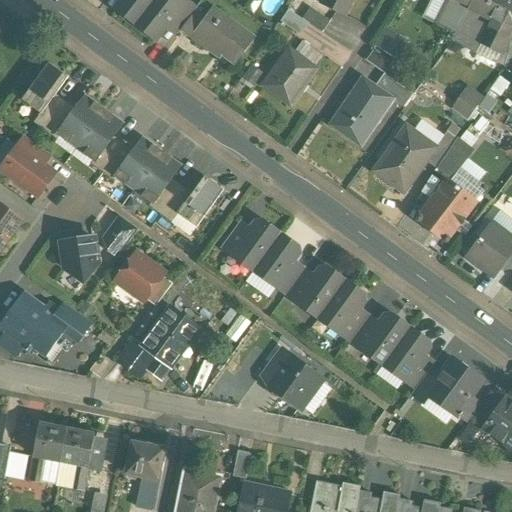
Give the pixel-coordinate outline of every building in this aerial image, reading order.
[(155,0),(123,0),(116,9),(122,14),(121,16),(135,27),(155,0)] [(184,0),(155,0),(135,27),(148,38),(150,36),(156,41),(171,22),(170,21),(186,1),(184,0)] [(353,0),(323,0),(321,5),(345,17),(353,0)] [(469,8),(453,0),(448,0),(437,24),(456,35),(469,8)] [(511,0),(473,0),(469,8),(456,35),(453,41),(477,53),(481,46),(502,57),(511,39),(511,37),(511,0)] [(186,1),(170,21),(171,22),(181,30),(196,11),(197,10),(186,1)] [(330,22),(310,8),(302,20),(309,24),(322,33),(330,22)] [(196,11),(181,31),(191,39),(197,31),(195,30),(205,18),(196,11)] [(250,43),(210,11),(205,18),(195,30),(197,31),(205,37),(201,41),(232,66),(250,43)] [(302,20),(289,11),(281,22),(300,36),(309,24),(302,20)] [(403,58),(412,38),(390,27),(380,47),(403,58)] [(511,57),(511,40),(511,39),(502,57),(498,63),(505,67),(511,57)] [(319,68),(290,47),(261,87),(290,107),(319,68)] [(378,47),(369,63),(391,74),(399,59),(378,47)] [(69,78),(49,64),(22,101),(41,114),(42,115),(56,95),(69,78)] [(412,95),(384,74),(374,88),(392,101),(402,108),(412,95)] [(374,88),(364,81),(333,125),(361,145),(392,101),(374,88)] [(483,100),(468,90),(454,112),(468,121),(483,100)] [(66,103),(56,95),(42,115),(41,114),(34,123),(45,131),(66,103)] [(104,111),(85,98),(76,110),(58,135),(60,136),(77,148),(104,111)] [(66,103),(45,131),(57,140),(60,136),(58,135),(76,110),(66,103)] [(104,111),(77,148),(94,161),(96,162),(114,137),(123,125),(104,111)] [(436,146),(406,125),(373,173),(403,194),(425,162),(436,146)] [(436,146),(425,162),(436,170),(453,146),(458,139),(446,131),(436,146)] [(51,156),(25,137),(18,147),(44,166),(51,156)] [(114,137),(96,162),(94,161),(91,165),(103,174),(124,145),(114,137)] [(162,153),(143,140),(134,152),(116,177),(118,178),(135,190),(162,153)] [(124,145),(103,174),(115,182),(118,178),(116,177),(134,152),(124,145)] [(436,170),(435,172),(448,181),(467,157),(453,146),(436,170)] [(44,166),(18,147),(1,170),(38,197),(55,174),(44,166)] [(162,153),(135,190),(152,203),(154,204),(172,179),(181,167),(162,153)] [(192,194),(177,214),(178,215),(197,228),(224,191),(204,177),(192,194)] [(172,179),(154,204),(152,203),(149,207),(161,216),(182,187),(172,179)] [(457,188),(448,181),(421,217),(421,216),(418,217),(417,219),(417,222),(419,223),(422,223),(444,240),(443,240),(444,243),(446,245),(449,244),(451,242),(450,240),(450,239),(477,204),(462,192),(463,190),(458,187),(457,188)] [(182,187),(161,216),(172,224),(178,215),(177,214),(192,194),(182,187)] [(0,249),(21,221),(0,206),(0,249)] [(119,216),(102,239),(107,252),(117,259),(138,230),(119,216)] [(281,235),(263,222),(256,223),(251,230),(232,255),(254,271),(281,235)] [(240,223),(222,248),(232,255),(251,230),(240,223)] [(498,235),(487,227),(465,255),(495,277),(507,261),(511,254),(511,239),(501,231),(498,235)] [(299,248),(281,235),(254,271),(275,287),(295,262),(300,255),(299,248)] [(94,239),(62,244),(66,269),(84,282),(98,265),(94,239)] [(165,275),(136,254),(116,281),(145,302),(163,278),(165,275)] [(305,270),(295,262),(275,287),(287,295),(305,270)] [(346,282),(328,269),(321,270),(315,277),(297,303),(319,319),(346,282)] [(305,270),(287,295),(297,303),(315,277),(305,270)] [(163,278),(146,300),(156,307),(172,285),(163,278)] [(363,295),(346,282),(319,319),(341,334),(359,309),(365,302),(363,295)] [(56,315),(25,293),(7,317),(7,316),(5,319),(6,319),(0,326),(0,332),(4,335),(23,349),(32,356),(36,351),(46,358),(63,335),(69,327),(70,325),(56,315)] [(93,324),(64,303),(56,315),(70,325),(69,327),(83,337),(93,324)] [(172,308),(143,348),(156,358),(170,368),(199,328),(172,308)] [(370,317),(359,309),(341,334),(351,342),(370,317)] [(393,316),(385,317),(380,324),(362,350),(384,366),(410,329),(393,316)] [(370,317),(351,342),(362,350),(380,324),(370,317)] [(83,337),(69,327),(63,335),(77,345),(83,337)] [(428,342),(410,329),(384,366),(405,382),(424,356),(429,349),(428,342)] [(23,349),(4,335),(0,340),(0,348),(15,360),(23,349)] [(143,348),(134,341),(119,362),(141,378),(147,370),(156,358),(143,348)] [(289,356),(280,349),(261,374),(271,381),(289,356)] [(322,380),(289,356),(271,381),(268,385),(300,409),(322,380)] [(434,364),(424,356),(405,382),(416,389),(431,368),(434,364)] [(170,368),(156,358),(147,370),(161,380),(170,368)] [(482,382),(453,361),(442,376),(428,395),(429,396),(457,416),(472,397),(482,382)] [(416,389),(411,396),(422,405),(429,396),(428,395),(442,376),(431,368),(416,389)] [(482,404),(470,421),(483,430),(484,429),(504,402),(491,392),(482,404)] [(472,397),(457,416),(467,424),(470,421),(482,404),(472,397)] [(511,446),(511,403),(506,399),(504,402),(484,429),(511,448),(511,446)] [(67,430),(40,424),(34,457),(60,462),(67,430)] [(94,435),(67,430),(60,462),(88,466),(93,443),(94,435)] [(105,445),(93,443),(88,466),(87,469),(100,471),(105,445)] [(162,449),(130,443),(124,474),(141,477),(156,480),(162,449)] [(0,477),(5,479),(11,449),(0,446),(0,477)] [(249,454),(237,452),(232,477),(245,479),(249,454)] [(60,462),(34,457),(29,481),(55,486),(60,462)] [(88,466),(60,462),(55,486),(83,492),(87,469),(88,466)] [(212,511),(219,478),(183,471),(175,511),(212,511)] [(156,480),(141,477),(135,507),(150,510),(156,480)] [(285,511),(290,493),(243,484),(237,511),(285,511)] [(340,497),(328,495),(329,488),(315,485),(309,511),(353,511),(357,493),(357,489),(342,486),(340,497)] [(398,496),(382,493),(380,505),(369,503),(370,495),(357,493),(353,511),(395,511),(398,500),(398,496)] [(423,501),(421,511),(417,511),(409,510),(410,503),(398,500),(395,511),(437,511),(439,508),(439,504),(423,501)]
